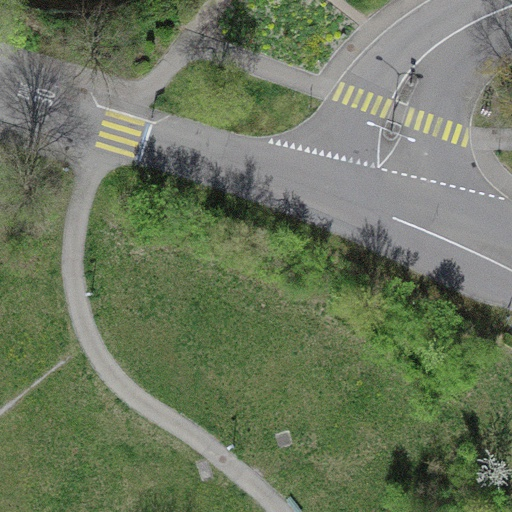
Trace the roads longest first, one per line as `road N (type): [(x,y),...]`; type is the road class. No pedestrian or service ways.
road 1 (residential): [(318,192),(0,93)]
road 2 (residential): [(430,55),(380,81),(318,192)]
road 3 (residential): [(396,216),(432,127),(430,55)]
